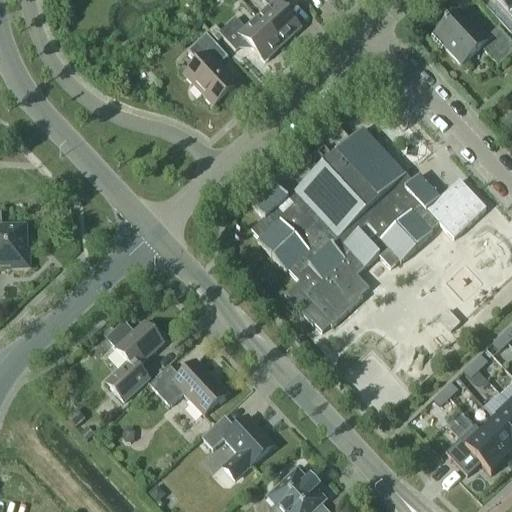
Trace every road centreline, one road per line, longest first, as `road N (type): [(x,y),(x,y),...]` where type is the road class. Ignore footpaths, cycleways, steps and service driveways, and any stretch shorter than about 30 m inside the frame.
road 1 (tertiary): [(366,464),(153,233)]
road 2 (residential): [(218,171),(184,141),(96,107),(67,84),(45,54),(27,0)]
road 3 (tertiary): [(153,233),(37,109),(0,44)]
road 4 (tertiary): [(0,384),(153,233)]
road 5 (residential): [(367,33),(511,186)]
road 6 (unclassified): [(218,171),(367,33)]
